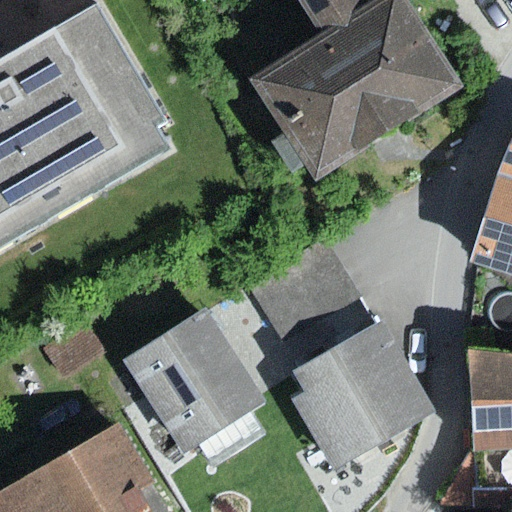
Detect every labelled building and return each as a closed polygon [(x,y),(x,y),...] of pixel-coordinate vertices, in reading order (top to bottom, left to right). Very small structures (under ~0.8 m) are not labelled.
[(382,0),(326,36),(257,79),(291,133),(276,142),(297,174),(312,164),(322,180),(463,90),(405,0),(382,0)] [(303,0),(326,36),(382,0),(303,0)] [(0,65),(0,255),(173,153),(161,132),(175,124),(103,4),(0,65)] [(511,157),(503,177),(477,266),(511,277),(511,157)] [(325,241),(250,287),(267,314),(342,267),(325,241)] [(360,295),(342,267),(267,314),(284,341),(360,295)] [(209,309),(127,360),(187,455),(268,404),(209,309)] [(84,322),(46,349),(67,380),(106,353),(84,322)] [(389,322),(298,374),(309,392),(298,398),(340,471),(441,413),(389,322)] [(511,358),(469,355),(477,456),(476,492),(511,491),(511,358)] [(181,511),(122,427),(0,494),(0,511),(181,511)] [(476,492),(477,456),(441,506),(477,509),(476,492)]
